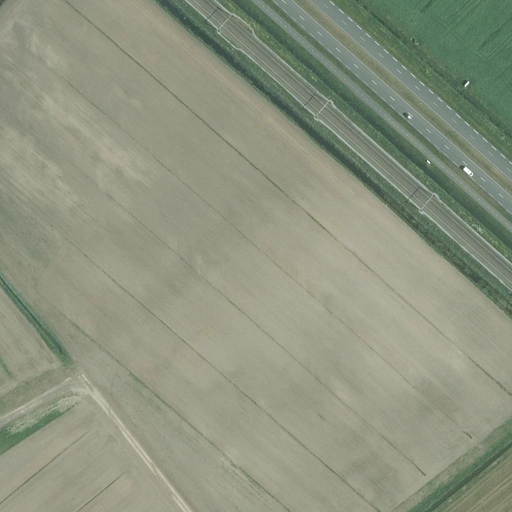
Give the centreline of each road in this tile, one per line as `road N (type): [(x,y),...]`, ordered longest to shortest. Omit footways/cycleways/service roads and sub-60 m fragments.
road 1 (primary): [(280,0),(511,206)]
road 2 (primary): [(511,173),(318,0)]
road 3 (track): [(0,420),(41,396),(83,385),(189,511)]
